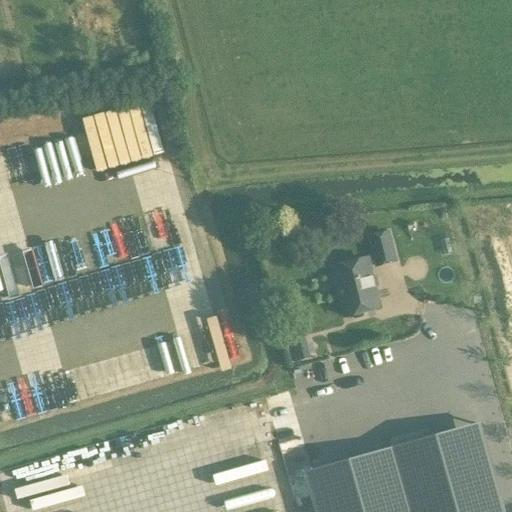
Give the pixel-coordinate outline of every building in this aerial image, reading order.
[(118,205),(124,250),(156,246),(150,200),(118,205)] [(367,237),(375,268),(398,262),(390,231),(367,237)] [(344,316),(350,315),(351,318),(354,320),(362,318),(364,315),(363,312),(378,308),(365,259),(332,268),(344,316)] [(310,360),(306,345),(288,350),(292,365),(310,360)] [(502,511),(477,423),(303,472),(314,511),(502,511)]
